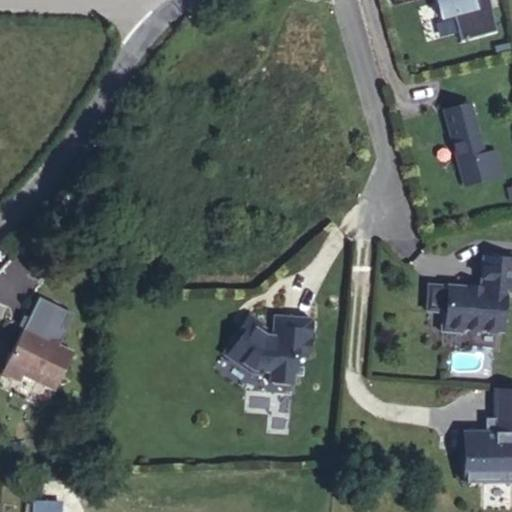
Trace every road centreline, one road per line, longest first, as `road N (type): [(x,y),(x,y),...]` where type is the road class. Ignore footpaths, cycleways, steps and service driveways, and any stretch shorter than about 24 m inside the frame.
road 1 (residential): [(155,0),(56,153),(0,213)]
road 2 (residential): [(336,0),(400,225)]
